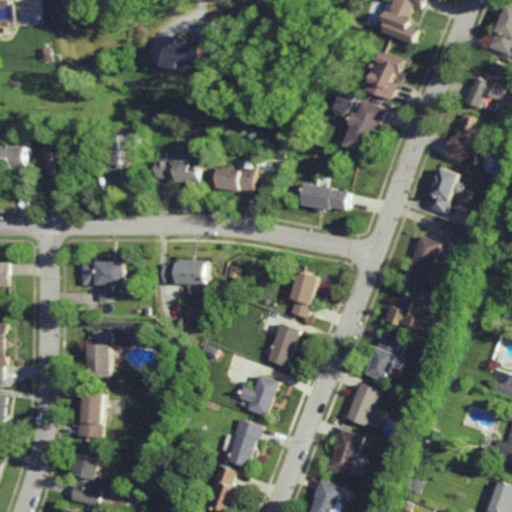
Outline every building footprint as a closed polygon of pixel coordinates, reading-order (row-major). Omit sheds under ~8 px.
[(427,0),(424,9),(417,6),(412,17),(416,19),(413,26),(422,29),(417,43),(386,31),(390,21),(387,20),(391,9),(394,10),(397,0),(427,0)] [(511,55),(493,47),(499,32),(496,31),(508,1),(511,2),(511,55)] [(171,66),(185,69),(187,60),(215,66),(223,26),(209,23),(205,42),(177,36),(171,66)] [(405,70),(401,69),(396,83),(401,85),(396,100),(370,90),(374,80),(377,72),(374,71),(379,59),(382,61),(386,51),(409,60),(405,70)] [(511,84),(506,100),(491,94),(487,107),(471,101),(477,87),(479,87),(482,77),(490,81),(498,61),(511,65),(511,84)] [(337,75),(327,71),(329,65),(340,68),(337,75)] [(386,126),(382,125),(375,143),(376,143),(372,155),(348,146),(356,126),(353,125),(358,112),(362,113),(367,100),(392,109),(386,126)] [(494,133),(487,130),(481,144),(487,147),(480,166),(451,155),(458,135),(462,137),(463,134),(461,134),(469,113),(498,124),(494,133)] [(130,168),(124,168),(124,166),(114,166),(114,141),(117,137),(120,137),(120,136),(142,136),(142,151),(130,151),(130,168)] [(31,171),(26,171),(21,171),(17,171),(17,172),(9,172),(9,168),(5,168),(5,166),(2,166),(2,159),(4,159),(4,148),(30,148),(31,171)] [(75,156),(87,155),(88,169),(76,170),(76,190),(54,191),(54,176),(53,176),(52,154),(75,153),(75,156)] [(206,162),(207,167),(205,168),(205,184),(196,184),(196,190),(188,190),(189,183),(179,183),(180,179),(160,179),(161,161),(180,162),(181,161),(196,161),(198,159),(203,159),(206,162)] [(462,182),(467,184),(467,190),(463,194),(458,192),(454,202),(453,202),(449,215),(432,209),(437,196),(437,195),(440,186),(439,186),(442,176),(444,177),(447,168),(465,175),(462,182)] [(259,196),(235,194),(235,191),(222,190),(224,169),(247,172),(248,169),(261,171),(259,196)] [(146,192),(128,192),(129,174),(146,174),(146,192)] [(15,192),(15,177),(33,176),(33,192),(15,192)] [(352,212),(337,209),(336,211),(327,210),(327,212),(319,211),(320,208),(308,206),(312,184),(340,189),(340,191),(355,194),(352,212)] [(431,282),(411,275),(426,236),(445,243),(431,282)] [(211,286),(179,285),(179,283),(165,283),(166,265),(179,266),(179,264),(180,264),(180,261),(211,261),(211,286)] [(10,288),(0,288),(0,263),(9,263),(10,288)] [(127,287),(115,287),(115,301),(100,302),(100,287),(98,287),(98,286),(84,286),(83,266),(99,265),(99,264),(127,263),(127,287)] [(312,319),(296,313),(299,301),(296,300),(305,272),(325,279),(312,319)] [(478,297),(472,294),(475,286),(481,288),(478,297)] [(437,311),(431,326),(430,326),(429,328),(429,327),(428,329),(410,322),(409,325),(391,318),(395,306),(408,311),(410,307),(417,309),(418,305),(415,304),(420,291),(437,297),(432,309),(437,311)] [(0,320),(10,320),(10,330),(6,330),(6,352),(10,352),(10,363),(8,363),(8,377),(0,377),(0,320)] [(291,365),(272,358),(286,320),(306,327),(291,365)] [(92,373),(91,341),(95,341),(95,327),(114,327),(114,373),(92,373)] [(404,355),(400,354),(390,379),(371,371),(387,330),(410,340),(404,355)] [(271,415),(251,408),(254,401),(243,397),(248,385),(258,388),(264,373),(284,380),(271,415)] [(384,420),(374,416),(371,424),(352,416),(366,380),(386,389),(379,404),(389,408),(384,420)] [(104,435),(81,433),(82,419),(86,419),(85,417),(88,389),(108,391),(105,421),(106,421),(104,435)] [(6,435),(0,434),(0,392),(11,393),(6,435)] [(263,440),(262,440),(253,465),(233,458),(242,433),(238,432),(244,416),(268,425),(263,440)] [(437,437),(429,434),(432,426),(440,429),(437,437)] [(354,474),(332,466),(340,446),(339,445),(346,427),(368,435),(354,474)] [(511,458),(494,452),(499,438),(508,441),(511,429),(511,458)] [(182,439),(174,436),(176,430),(184,432),(182,439)] [(98,477),(108,479),(102,505),(73,498),(79,473),(76,472),(82,447),(104,452),(98,477)] [(235,511),(215,505),(223,481),(219,479),(224,463),(242,469),(237,484),(244,486),(235,511)] [(343,511),(313,511),(320,494),(319,494),(325,478),(346,486),(340,500),(347,503),(343,511)] [(511,511),(492,511),(486,510),(498,478),(511,482),(511,511)] [(160,497),(152,494),(154,489),(162,492),(160,497)] [(413,510),(404,507),(407,501),(415,504),(413,510)]
